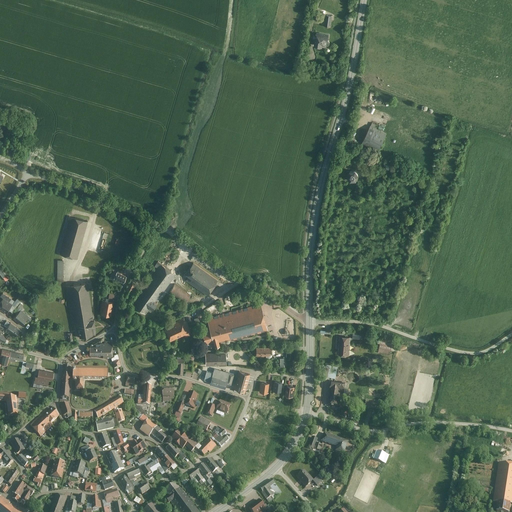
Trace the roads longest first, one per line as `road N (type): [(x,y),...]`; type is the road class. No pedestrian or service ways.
road 1 (secondary): [(364,0),(314,220),(309,321)]
road 2 (track): [(309,321),(375,324),(473,354),(511,334)]
road 3 (unclassified): [(306,413),(372,431),(421,423),(511,430)]
road 4 (residential): [(157,226),(29,172)]
